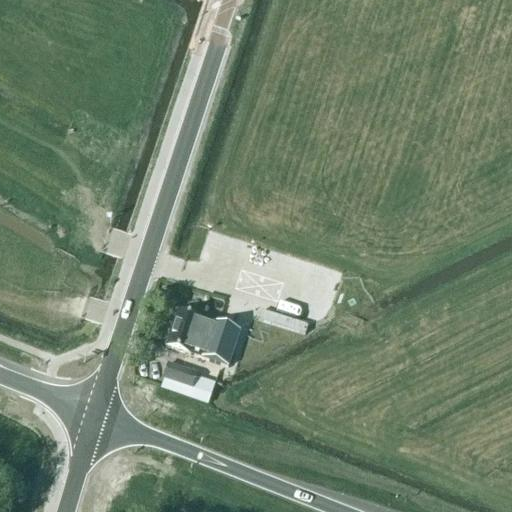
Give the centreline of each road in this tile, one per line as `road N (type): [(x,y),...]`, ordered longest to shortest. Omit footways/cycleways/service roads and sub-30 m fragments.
road 1 (tertiary): [(94,416),(230,0)]
road 2 (motorway): [(340,511),(94,416)]
